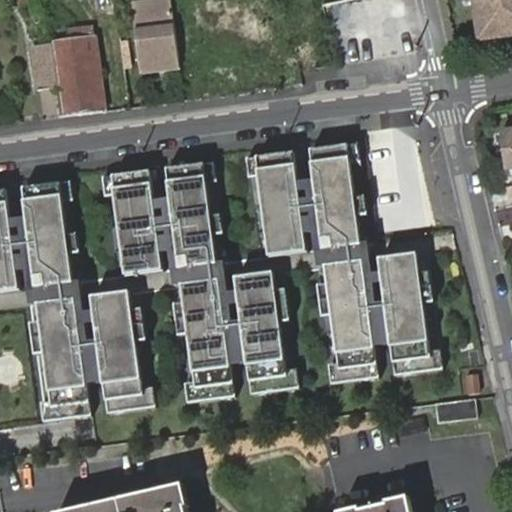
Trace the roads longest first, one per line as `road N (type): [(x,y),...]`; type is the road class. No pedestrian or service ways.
road 1 (residential): [(0,147),(447,88)]
road 2 (residential): [(447,88),(511,364)]
